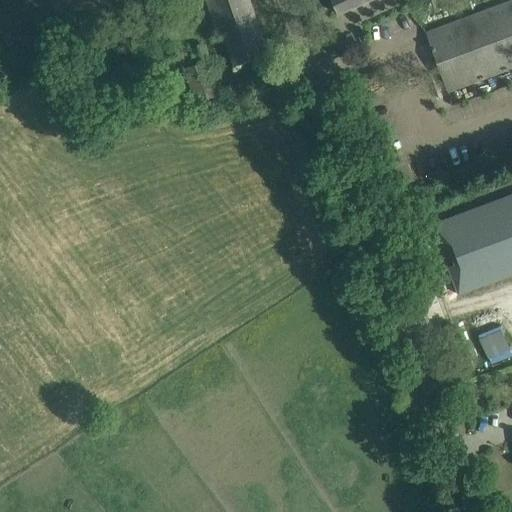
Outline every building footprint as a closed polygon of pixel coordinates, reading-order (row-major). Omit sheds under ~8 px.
[(29,0),(0,11),(0,20),(11,48),(135,0),(29,0)] [(235,65),(250,59),(269,52),(250,0),(206,0),(218,31),(222,29),(235,65)] [(332,0),(339,14),(357,6),(369,0),(332,0)] [(511,0),(509,0),(444,23),(425,30),(448,90),(511,66),(511,0)] [(185,65),(196,100),(219,93),(208,58),(185,65)] [(511,193),(432,224),(437,235),(443,252),(447,251),(452,265),(448,266),(458,291),(459,295),(511,274),(511,193)]
